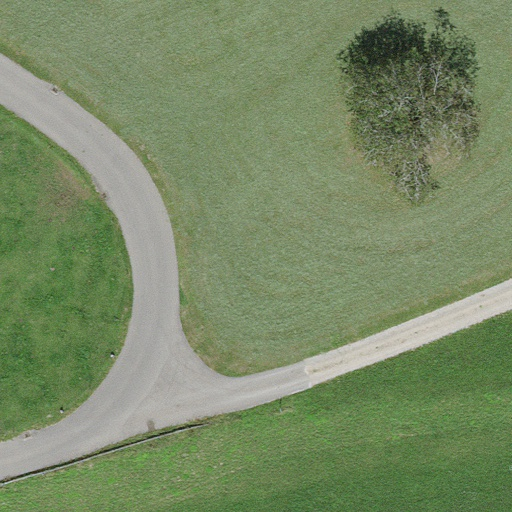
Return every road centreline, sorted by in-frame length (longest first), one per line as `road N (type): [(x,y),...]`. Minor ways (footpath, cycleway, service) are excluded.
road 1 (track): [(0,77),(77,128),(131,186),(157,262),(157,328),(142,381),(120,414),(46,452),(0,464)]
road 2 (track): [(511,301),(311,376),(120,414)]
